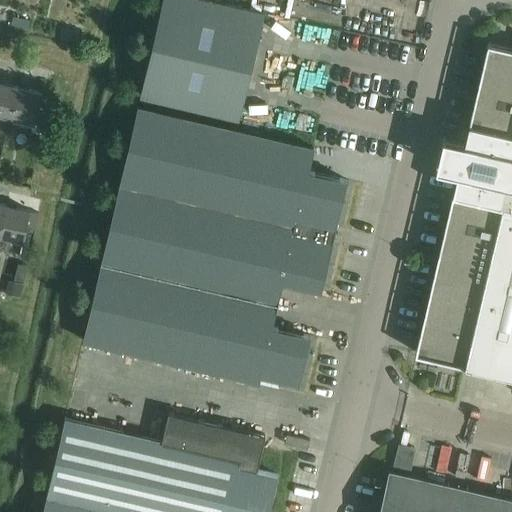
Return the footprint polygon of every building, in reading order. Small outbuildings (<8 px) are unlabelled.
[(213,0),(162,0),(140,97),(239,120),(264,12),(213,0)] [(15,15),(12,26),(29,30),(31,18),(15,15)] [(63,27),(60,39),(77,43),(80,32),(63,27)] [(436,270),(417,353),(465,364),(511,375),(511,46),(506,45),(489,41),(472,119),(467,142),(463,158),(459,174),(452,203),(436,270)] [(0,115),(5,117),(2,132),(10,134),(14,118),(35,123),(43,91),(0,81),(0,115)] [(137,106),(96,283),(82,342),(259,383),(261,376),(299,385),(311,336),(272,327),(283,281),(321,290),(347,180),(309,171),(315,147),(137,106)] [(0,229),(0,243),(1,237),(23,242),(31,210),(6,204),(0,229)] [(9,280),(6,294),(8,294),(20,297),(23,283),(9,280)] [(63,424),(52,472),(63,474),(215,511),(269,511),(278,475),(257,470),(265,436),(169,413),(162,440),(124,431),(65,416),(63,424)] [(439,460),(443,442),(419,437),(415,454),(439,460)] [(511,511),(511,498),(389,470),(379,511),(511,511)] [(215,511),(63,474),(52,472),(42,511),(215,511)]
